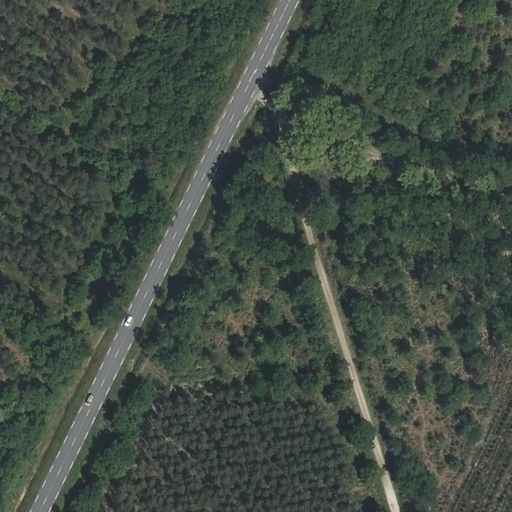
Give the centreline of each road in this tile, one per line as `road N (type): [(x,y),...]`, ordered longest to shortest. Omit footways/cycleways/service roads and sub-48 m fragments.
road 1 (primary): [(288,0),(38,511)]
road 2 (track): [(396,511),(303,212),(315,188),(391,158)]
road 3 (track): [(247,84),(302,138),(511,194)]
